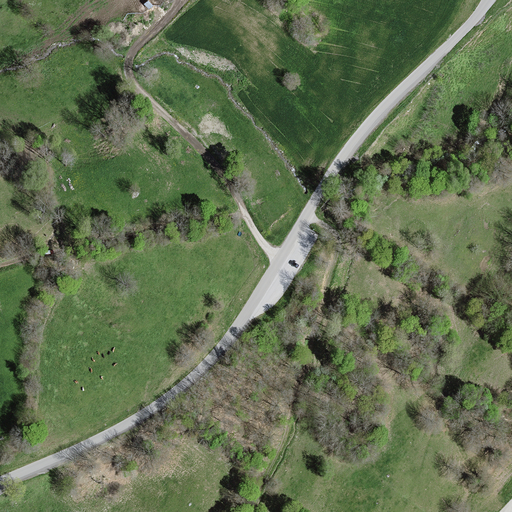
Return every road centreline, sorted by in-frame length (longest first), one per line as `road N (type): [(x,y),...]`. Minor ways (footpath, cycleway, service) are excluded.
road 1 (tertiary): [(0,482),(115,430),(197,372),(244,315),(364,127),(487,0)]
road 2 (track): [(279,260),(217,167),(130,78),(135,48),(184,0)]
road 3 (track): [(0,279),(254,229)]
